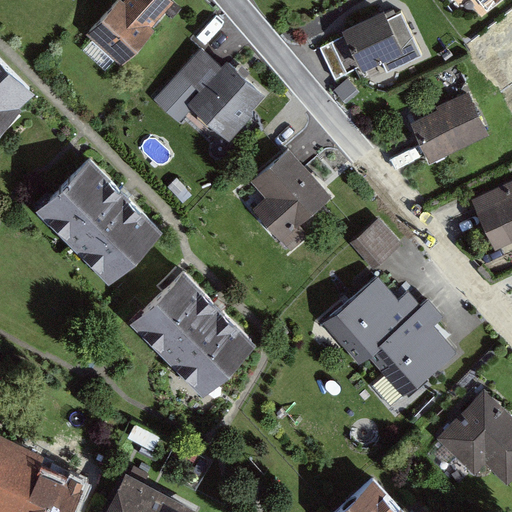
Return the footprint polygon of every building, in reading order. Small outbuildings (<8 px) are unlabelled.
[(179,5),(173,0),(119,0),(88,36),(123,68),(179,5)] [(384,8),(343,28),(365,72),(405,52),(384,8)] [(194,104),(232,136),(268,94),(205,40),(155,99),(180,120),(194,104)] [(0,126),(36,91),(0,54),(0,126)] [(470,92),(412,120),(432,161),(490,133),(470,92)] [(335,198),(290,147),(252,181),(267,197),(256,207),(287,241),(335,198)] [(163,227),(90,155),(38,208),(110,279),(163,227)] [(511,179),(474,198),(499,248),(511,241),(511,179)] [(381,216),(351,243),(376,269),(405,242),(381,216)] [(258,340),(183,267),(131,320),(206,393),(258,340)] [(380,274),(321,328),(356,366),(366,357),(426,302),(413,287),(402,297),(380,274)] [(434,323),(440,317),(426,302),(366,357),(403,397),(456,347),(434,323)] [(511,482),(511,410),(486,386),(437,436),(477,475),(488,464),(510,485),(511,482)] [(136,418),(131,430),(156,439),(161,427),(136,418)] [(44,454),(0,433),(0,511),(71,511),(84,485),(40,464),(44,454)] [(201,511),(202,511),(128,472),(106,511),(201,511)] [(407,511),(377,477),(337,511),(407,511)]
